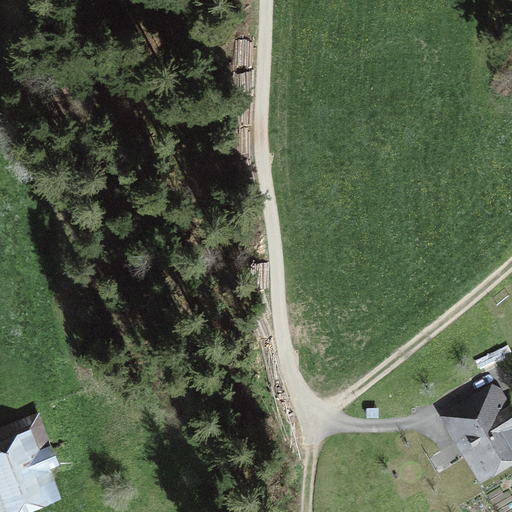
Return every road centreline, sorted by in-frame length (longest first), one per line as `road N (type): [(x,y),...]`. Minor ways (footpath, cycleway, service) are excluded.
road 1 (track): [(267,0),(260,156),(286,375),(325,420),(371,427),(426,417)]
road 2 (track): [(305,511),(310,454),(325,420),(511,271)]
